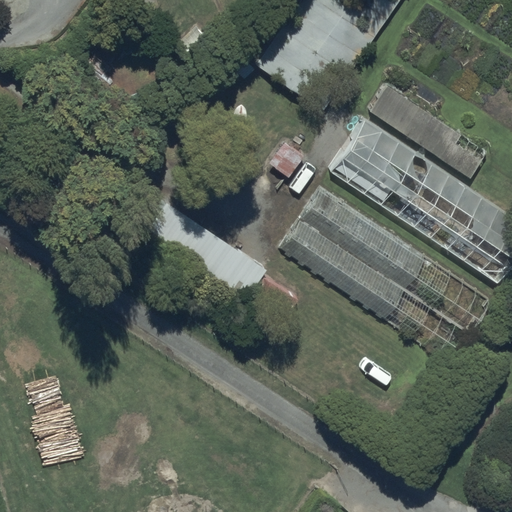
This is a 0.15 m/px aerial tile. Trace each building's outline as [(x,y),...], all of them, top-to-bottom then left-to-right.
[(396,0),(293,0),(256,60),(329,106),(396,0)] [(467,175),(485,148),(385,80),(366,107),(467,175)] [(511,210),(364,114),(328,169),(497,279),(511,255),(511,210)] [(301,142),(289,133),(269,160),(290,176),(292,172),(297,176),(305,164),(301,162),(307,154),(297,147),(301,142)] [(381,319),(424,258),(319,184),(277,245),(381,319)] [(243,301),(266,271),(267,269),(167,198),(144,231),(243,301)]
